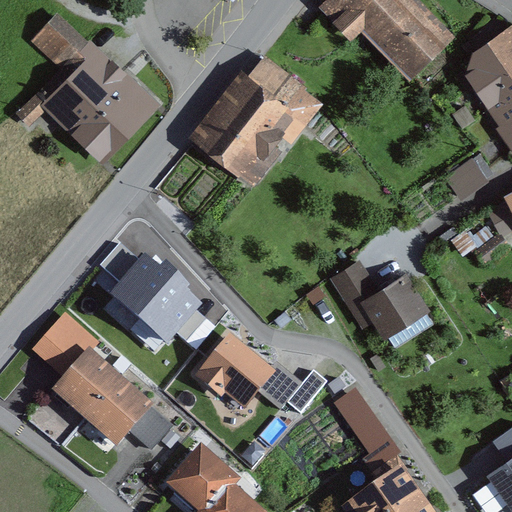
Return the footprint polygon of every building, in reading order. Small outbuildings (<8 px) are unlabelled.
[(409,77),(455,32),(423,0),(321,0),(318,4),(350,37),(360,27),(409,77)] [(88,39),(58,11),(32,38),(62,67),(88,39)] [(511,19),(486,37),(511,75),(511,19)] [(103,164),(162,103),(91,36),(88,39),(62,67),(17,114),(28,125),(44,108),(103,164)] [(511,149),(511,75),(486,37),(473,46),(465,71),(499,122),(495,125),(511,149)] [(237,172),(239,170),(255,184),(323,100),(306,87),(307,85),(265,50),(194,137),(237,172)] [(463,126),(476,117),(466,102),(453,111),(463,126)] [(461,198),(489,179),(472,155),(444,174),(461,198)] [(511,195),(508,198),(509,199),(489,209),(499,230),(501,233),(502,233),(511,227),(511,195)] [(183,267),(137,221),(63,296),(66,298),(17,347),(47,377),(83,340),(91,348),(111,327),(117,333),(183,267)] [(485,263),(510,244),(502,233),(501,233),(499,230),(475,249),(485,263)] [(378,285),(360,257),(330,276),(361,325),(373,318),(359,297),(378,285)] [(434,321),(427,310),(431,307),(406,268),(378,285),(359,297),(373,318),(384,337),(388,334),(395,345),(434,321)] [(277,360),(271,366),(230,332),(194,375),(220,397),(225,392),(244,408),(259,391),(280,408),(302,381),(277,360)] [(120,375),(87,345),(49,387),(81,417),(120,375)] [(329,381),(314,368),(286,401),(301,414),(329,381)] [(152,404),(120,375),(81,417),(114,446),(129,430),(150,449),(172,425),(151,406),(152,404)] [(400,451),(356,387),(334,402),(370,453),(361,459),(369,472),(400,451)] [(511,425),(494,438),(508,457),(489,470),(511,504),(511,425)] [(240,478),(200,443),(165,482),(197,510),(207,508),(227,485),(235,483),(240,478)] [(345,511),(394,511),(422,493),(400,463),(341,506),(345,511)] [(197,510),(195,511),(266,511),(235,483),(227,485),(207,508),(197,510)] [(435,511),(422,493),(394,511),(435,511)]
